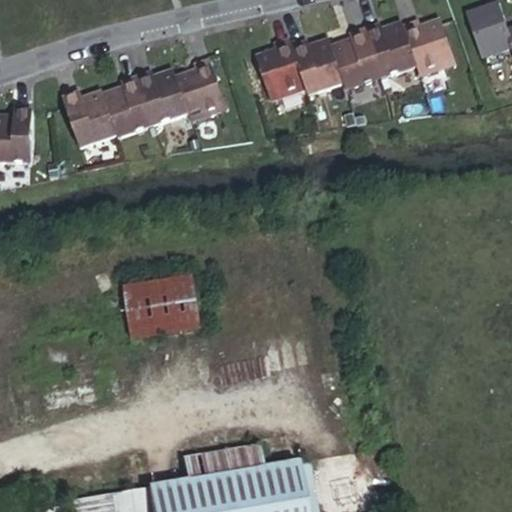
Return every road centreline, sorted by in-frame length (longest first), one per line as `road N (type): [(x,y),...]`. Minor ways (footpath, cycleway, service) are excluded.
road 1 (unknown): [(44,62),(45,135),(59,173),(77,181),(253,166),(261,157),(230,54),(226,11)]
road 2 (unclassified): [(0,74),(265,0)]
